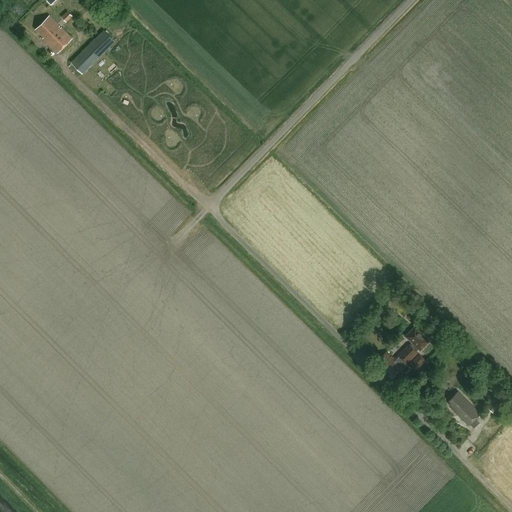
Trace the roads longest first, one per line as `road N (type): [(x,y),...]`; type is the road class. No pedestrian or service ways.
road 1 (unclassified): [(413,0),(208,207),(208,216),(509,511)]
road 2 (track): [(82,84),(208,207)]
